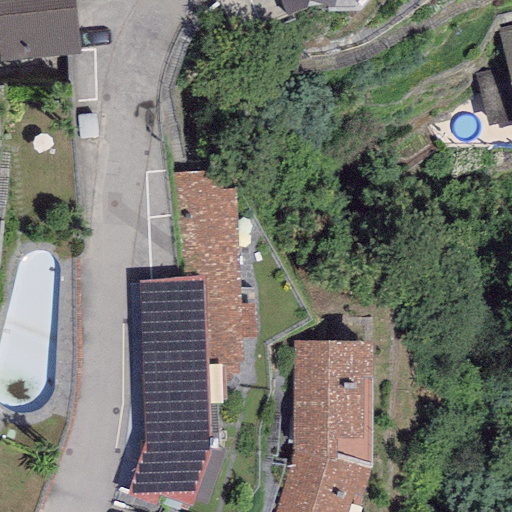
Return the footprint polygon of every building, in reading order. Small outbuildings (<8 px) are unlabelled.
[(74,0),(0,0),(0,62),(79,56),(74,0)] [(293,0),(331,11),(334,0),(293,0)] [(511,25),(497,29),(506,70),(474,77),(486,129),(511,123),(511,25)] [(222,171),(176,173),(180,280),(205,279),(208,378),(240,376),(239,339),(254,339),(252,306),(240,306),(236,192),(223,192),(222,171)] [(147,440),(128,495),(196,498),(211,447),(208,378),(205,279),(180,280),(137,282),(147,440)] [(372,348),(295,343),(292,452),(273,511),(355,511),(372,469),(372,348)]
